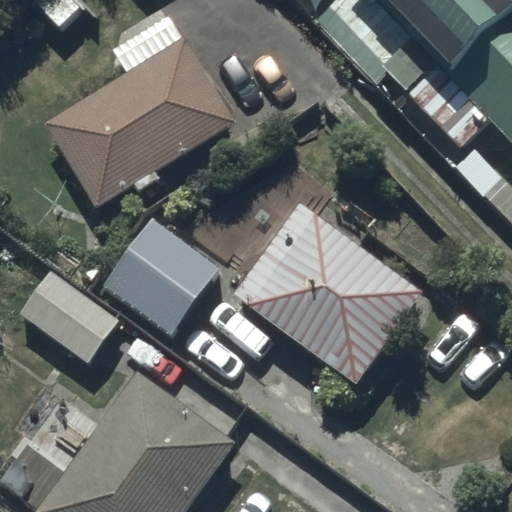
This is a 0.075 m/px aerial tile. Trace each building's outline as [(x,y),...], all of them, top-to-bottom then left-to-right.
[(510,193),(475,155),(492,139),(511,160),(511,0),(349,0),(410,65),(387,87),(462,168),(456,175),(490,212),(510,193)] [(188,56),(48,139),(99,227),(139,204),(143,211),(165,198),(160,190),(240,143),(188,56)] [(393,211),(370,242),(430,287),(454,256),(393,211)] [(306,220),(236,313),(359,406),(429,313),(306,220)] [(173,352),(223,285),(151,231),(101,298),(173,352)] [(54,284),(21,328),(90,378),(122,335),(54,284)] [(139,389),(49,511),(202,511),(238,462),(139,389)]
